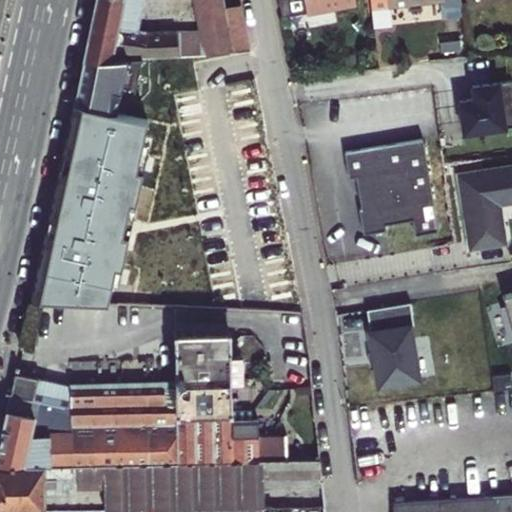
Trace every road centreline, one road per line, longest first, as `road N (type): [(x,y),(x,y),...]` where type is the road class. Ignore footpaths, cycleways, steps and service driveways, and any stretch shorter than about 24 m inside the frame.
road 1 (residential): [(346,511),(313,261),(262,0)]
road 2 (primary): [(0,314),(69,0)]
road 3 (primary): [(31,0),(0,144)]
